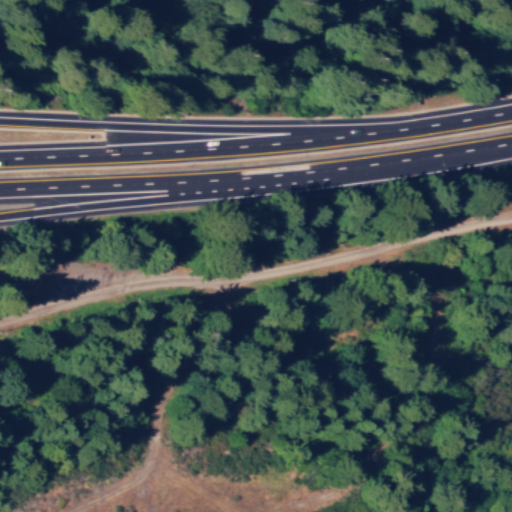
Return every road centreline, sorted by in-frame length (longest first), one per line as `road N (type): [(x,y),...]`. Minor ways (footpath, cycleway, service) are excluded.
road 1 (motorway): [(0,193),(296,180),(511,148)]
road 2 (motorway): [(366,137),(277,150),(0,165)]
road 3 (motorway): [(366,137),(0,126)]
road 4 (motorway): [(0,222),(296,180)]
road 5 (motorway): [(492,120),(366,137)]
